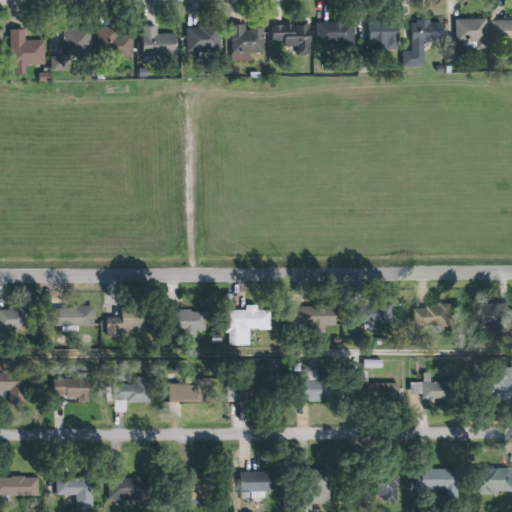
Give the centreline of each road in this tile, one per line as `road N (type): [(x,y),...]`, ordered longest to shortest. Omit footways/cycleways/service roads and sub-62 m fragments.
road 1 (residential): [(0,276),(511,272)]
road 2 (residential): [(0,435),(511,432)]
